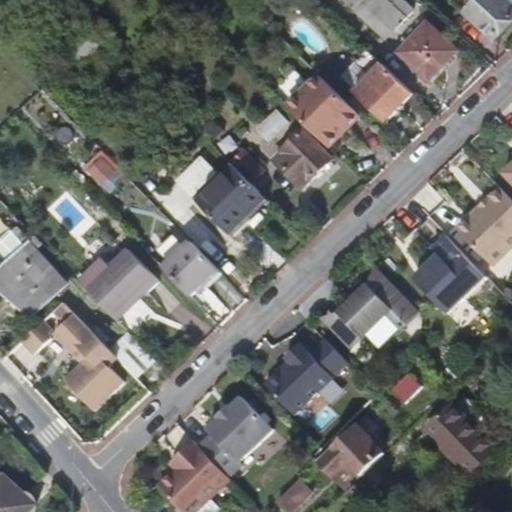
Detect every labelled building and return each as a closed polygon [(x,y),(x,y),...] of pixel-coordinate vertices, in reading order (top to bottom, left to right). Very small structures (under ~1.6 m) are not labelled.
[(275,0),(259,0),(259,5),(264,11),(273,9),(275,0)] [(362,0),(362,1),(397,32),(410,19),(388,0),(362,0)] [(417,11),(404,0),(388,0),(410,19),(417,11)] [(511,0),(481,0),(467,16),(495,43),(511,23),(511,0)] [(69,66),(104,33),(91,20),(57,53),(69,66)] [(402,54),(432,82),(459,55),(430,26),(402,54)] [(83,81),(118,48),(104,33),(69,66),(83,81)] [(415,95),(369,51),(358,63),(372,77),(357,94),(373,109),(376,106),(391,120),(415,95)] [(279,90),(289,101),(308,83),(298,72),(279,90)] [(343,138),(362,119),(322,79),(291,109),(324,142),(335,132),(343,138)] [(276,162),(304,191),(335,161),(307,132),(276,162)] [(331,149),(343,138),(335,132),(324,142),(331,149)] [(255,183),(266,173),(246,154),(236,164),(255,183)] [(107,157),(91,173),(105,186),(121,170),(107,157)] [(230,234),(266,198),(236,168),(200,204),(230,234)] [(511,201),(506,195),(464,234),(492,264),(511,244),(511,201)] [(0,254),(7,263),(26,245),(25,244),(31,238),(21,228),(16,233),(14,230),(0,243),(0,254)] [(166,270),(189,247),(177,235),(154,258),(166,270)] [(428,280),(421,286),(450,317),(488,281),(448,237),(433,251),(440,258),(423,274),(428,280)] [(69,285),(30,242),(26,245),(7,263),(0,269),(0,289),(6,295),(13,289),(37,314),(69,285)] [(192,298),(219,271),(192,243),(189,247),(166,270),(192,298)] [(118,322),(160,283),(130,252),(111,271),(104,264),(82,284),(118,322)] [(378,271),(372,287),(341,316),(365,341),(394,314),(403,324),(414,314),(378,271)] [(428,280),(423,274),(416,280),(421,286),(428,280)] [(353,352),(365,341),(341,316),(324,321),(353,352)] [(78,317),(58,335),(88,366),(71,383),(100,412),(129,383),(113,368),(121,360),(113,353),(78,317)] [(57,338),(44,324),(22,344),(35,359),(57,338)] [(131,336),(113,353),(121,360),(139,380),(157,363),(131,336)] [(283,370),(267,386),(296,417),(350,366),(327,342),(313,355),(303,345),(288,360),(291,363),(293,366),(286,373),(283,370)] [(291,363),(283,370),(286,373),(293,366),(291,363)] [(395,393),(407,406),(425,389),(413,375),(395,393)] [(213,436),(200,448),(230,480),(244,467),(242,465),(276,433),(244,399),(233,408),(232,407),(219,420),(220,421),(208,432),(213,436)] [(429,433),(471,478),(498,452),(456,407),(429,433)] [(363,478),(386,456),(357,427),(320,463),(335,478),(349,464),(363,478)] [(200,448),(196,443),(170,466),(175,472),(158,488),(180,511),(199,511),(232,483),(230,480),(200,448)] [(354,487),(363,478),(349,464),(335,478),(350,492),(354,487)] [(0,511),(33,511),(39,506),(9,479),(4,484),(0,480),(0,511)] [(285,511),(296,511),(312,496),(299,484),(278,504),(285,511)]
